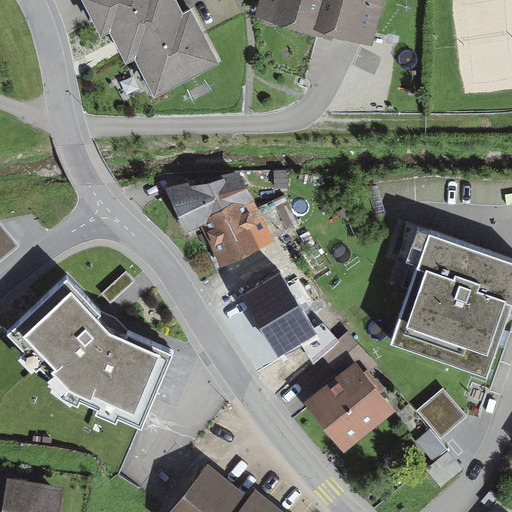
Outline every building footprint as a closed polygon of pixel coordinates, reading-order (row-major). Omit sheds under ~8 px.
[(88,0),(102,27),(112,22),(127,52),(137,47),(158,87),(215,58),(190,11),(182,15),(174,0),(88,0)] [(263,0),(261,10),(337,32),(339,27),(367,35),(377,0),(263,0)] [(202,222),(250,198),(237,173),(170,188),(187,228),(202,222)] [(270,238),(250,198),(202,222),(221,262),(270,238)] [(0,259),(18,245),(0,223),(0,259)] [(511,296),(511,259),(429,231),(392,337),(486,370),(511,296)] [(223,307),(247,346),(310,308),(286,269),(223,307)] [(67,276),(8,331),(68,391),(139,422),(170,353),(110,327),(67,276)] [(312,401),(344,441),(388,407),(357,366),(312,401)] [(444,387),(418,409),(441,436),(467,414),(444,387)] [(443,448),(432,467),(452,479),(463,460),(443,448)] [(279,511),(255,492),(248,500),(208,468),(172,511),(279,511)] [(11,482),(6,511),(54,511),(58,489),(11,482)]
